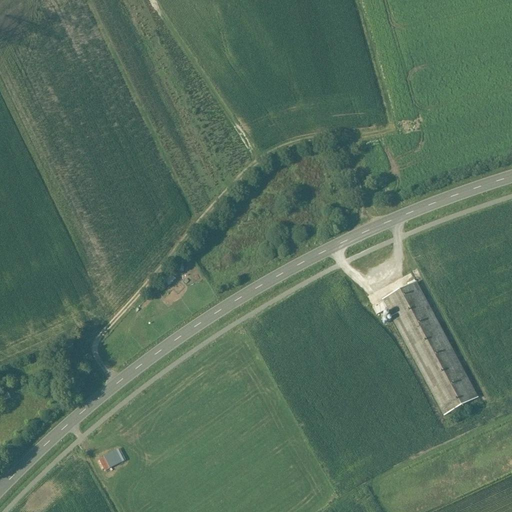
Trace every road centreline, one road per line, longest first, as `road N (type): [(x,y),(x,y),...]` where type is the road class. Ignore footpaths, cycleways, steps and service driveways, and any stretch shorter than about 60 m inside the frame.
road 1 (secondary): [(0,489),(103,393),(240,297),(382,223),(511,176)]
road 2 (track): [(116,383),(96,356),(98,338),(241,175),(281,146),(346,137)]
road 3 (track): [(383,132),(346,137),(345,145),(382,223)]
